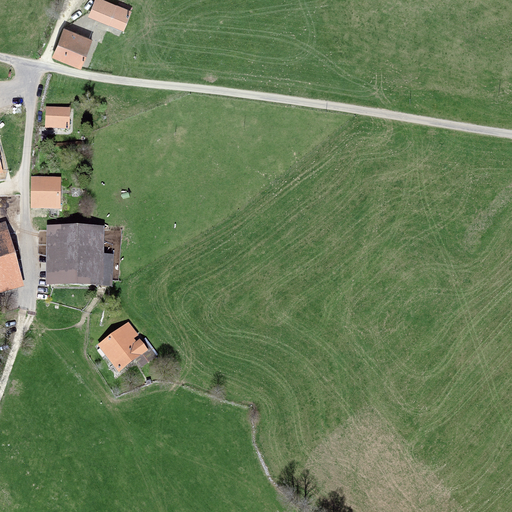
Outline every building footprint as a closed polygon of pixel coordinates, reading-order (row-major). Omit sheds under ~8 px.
[(121,32),(130,11),(102,0),(93,0),(87,19),(121,32)] [(79,68),(91,38),(63,27),(51,56),(79,68)] [(69,130),(69,109),(45,108),(44,129),(69,130)] [(30,211),(60,212),(61,180),(30,179),(30,211)] [(0,295),(22,290),(4,225),(0,226),(0,295)] [(103,230),(44,228),(42,289),(111,291),(113,258),(102,258),(103,230)] [(108,362),(138,339),(127,325),(97,348),(108,362)] [(138,339),(108,362),(118,375),(148,353),(138,339)]
